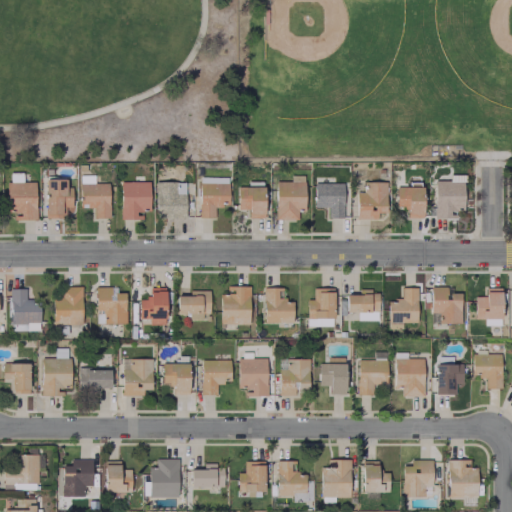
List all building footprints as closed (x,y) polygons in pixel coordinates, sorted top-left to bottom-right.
[(34,181),(21,181),(21,172),(9,172),(9,181),(5,181),(5,209),(13,209),(13,219),(34,219),(34,181)] [(71,206),(70,187),(65,187),(65,179),(44,179),(44,218),(63,217),(63,206),(71,206)] [(462,214),(462,180),(433,181),(433,215),(462,214)] [(119,215),(148,215),(148,181),(119,181),(119,215)] [(163,218),(184,217),(183,181),(154,182),(155,213),(163,212),(163,218)] [(303,210),(303,181),(274,181),(275,219),(297,219),(296,210),(303,210)] [(384,181),(362,181),(362,192),(355,191),(355,218),(376,218),(376,212),(384,212),(384,181)] [(92,218),(108,217),(107,182),(79,183),(79,207),(92,207),(92,218)] [(227,205),(227,182),(197,183),(198,217),(213,217),(213,206),(227,205)] [(312,206),(326,206),(326,217),(341,218),(342,183),(313,182),(312,206)] [(236,209),(247,208),(247,217),(263,217),(262,186),(236,186),(236,209)] [(421,218),(422,187),(395,186),(395,206),(406,207),(406,217),(421,218)] [(219,294),(218,323),(247,323),(248,286),(225,285),(225,294),(219,294)] [(79,286),(60,286),(60,299),(51,299),(51,324),(80,324),(79,286)] [(123,292),(115,292),(115,286),(93,286),(94,323),(124,323),(123,292)] [(459,293),(445,293),(445,286),(429,286),(429,312),(437,312),(437,323),(459,322),(459,293)] [(137,298),(137,318),(147,318),(147,324),(163,324),(164,287),(149,287),(148,298),(137,298)] [(282,287),(262,287),(262,322),(291,322),(291,301),(282,301),(282,287)] [(416,287),(400,287),(399,299),(387,299),(386,328),(400,328),(400,322),(415,322),(416,287)] [(483,324),(499,325),(499,287),(484,287),(484,296),(473,296),(473,318),(483,318),(483,324)] [(24,288),(9,288),(8,322),(37,323),(38,300),(24,299),(24,288)] [(332,288),(312,288),(311,300),(306,300),(305,325),(332,326),(332,288)] [(175,295),(175,313),(187,313),(188,319),(201,319),(201,313),(208,313),(207,290),(188,290),(188,295),(175,295)] [(344,312),(356,312),(356,319),(376,320),(376,290),(357,290),(357,294),(344,294),(344,312)] [(67,388),(68,348),(53,347),(53,358),(40,357),(39,395),(59,395),(59,388),(67,388)] [(483,388),(499,388),(499,353),(470,353),(470,375),(483,375),(483,388)] [(433,394),(454,393),(453,383),(460,383),(460,363),(451,363),(451,356),(433,356),(433,394)] [(265,358),(236,357),(236,387),(243,387),(243,395),(265,396),(265,358)] [(149,358),(127,358),(127,368),(120,369),(120,395),(141,394),(141,389),(150,389),(149,358)] [(277,394),(293,394),(293,388),(307,388),(307,358),(285,358),(285,370),(277,370),(277,394)] [(421,358),(392,358),(392,387),(400,387),(400,396),(421,395),(421,358)] [(228,359),(199,360),(200,394),(215,394),(215,382),(229,381),(228,359)] [(384,383),(385,360),(355,360),(355,394),(371,394),(371,383),(384,383)] [(27,362),(0,362),(1,378),(11,378),(11,392),(27,392),(27,362)] [(171,393),(187,393),(187,362),(160,363),(160,384),(171,383),(171,393)] [(344,363),(317,362),(317,385),(328,385),(327,394),(343,395),(344,363)] [(108,368),(76,368),(76,388),(109,388),(108,368)] [(60,465),(60,495),(83,495),(83,485),(90,485),(90,458),(69,459),(69,465),(60,465)] [(177,495),(176,458),(155,458),(155,469),(147,469),(147,496),(177,495)] [(319,467),(318,496),(347,496),(348,458),(326,458),(326,467),(319,467)] [(129,491),(129,468),(118,468),(118,459),(102,460),(103,491),(129,491)] [(430,459),(409,459),(409,465),(400,465),(400,495),(422,495),(422,485),(430,485),(430,459)] [(468,459),(445,459),(446,497),(475,496),(474,467),(468,467),(468,459)] [(263,461),(242,460),(242,472),(236,472),(235,490),(262,490),(263,461)] [(304,473),(294,473),(294,460),(275,460),(274,494),(290,495),(290,501),(303,501),(304,473)] [(386,471),(376,472),(376,460),(360,460),(361,492),(386,491),(386,471)] [(189,469),(189,487),(221,486),(221,464),(201,464),(201,468),(189,469)] [(32,511),(33,498),(20,498),(21,508),(2,509),(1,511),(32,511)]
